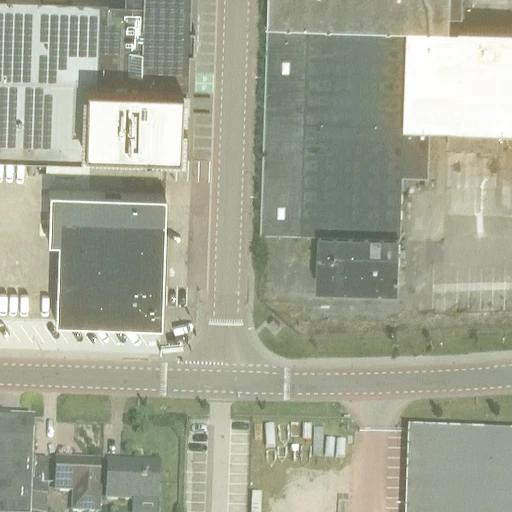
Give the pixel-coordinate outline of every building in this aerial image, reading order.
[(0,0),(0,71),(84,75),(186,78),(188,0),(0,0)] [(268,0),(268,19),(267,65),(261,231),(301,233),(301,232),(319,232),(318,280),(399,283),(400,235),(401,235),(404,173),(430,174),(431,125),(449,126),(448,144),(498,146),(499,127),(511,127),(511,26),(451,24),(451,0),(268,0)] [(0,153),(82,156),(82,142),(84,75),(0,71),(0,153)] [(186,78),(84,75),(82,142),(177,145),(180,80),(186,80),(186,78)] [(48,189),(46,239),(56,239),(53,319),(159,322),(163,217),(164,193),(48,189)] [(449,328),(511,327),(511,272),(449,273),(449,328)] [(0,511),(30,511),(31,496),(32,461),(33,421),(0,419),(0,511)] [(511,511),(511,438),(409,434),(406,511),(511,511)] [(32,461),(31,496),(46,497),(48,461),(32,461)] [(55,492),(71,493),(70,511),(96,511),(97,493),(98,463),(56,461),(55,492)] [(106,500),(157,502),(158,465),(108,463),(106,500)]
